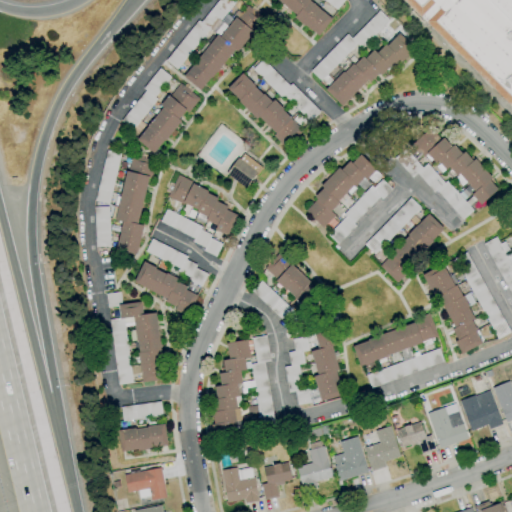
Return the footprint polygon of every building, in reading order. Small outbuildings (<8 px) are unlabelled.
[(317,36),(331,18),(309,0),(274,0),(317,36)] [(511,107),(425,22),(425,21),(421,17),(420,17),(402,0),(511,0),(511,107)] [(182,78),(203,93),(260,16),(244,4),(219,37),(215,34),(182,78)] [(212,30),(218,35),(232,20),(227,15),(212,30)] [(325,90),(343,109),(409,45),(397,33),(375,54),(369,47),(325,90)] [(283,145),(299,130),(242,72),(225,89),(254,119),(256,117),(283,145)] [(135,140),(153,154),(197,98),(178,83),(135,140)] [(244,188),(260,167),(241,152),(225,174),(244,188)] [(301,208),(321,228),(333,216),(329,211),(372,167),(357,152),(301,208)] [(114,220),(120,221),(114,251),(135,255),(141,225),(138,224),(151,159),(128,155),(114,220)] [(165,198),(216,221),(212,229),(227,236),(239,209),(174,179),(165,198)] [(443,230),(427,214),(377,266),(393,281),(443,230)] [(511,268),(494,236),(481,244),(511,299),(511,268)] [(464,251),(452,258),(496,339),(508,332),(464,251)] [(315,288),(278,252),(262,268),(299,304),(315,288)] [(423,273),(461,353),(482,343),(443,263),(423,273)] [(131,285),(188,311),(198,290),(140,264),(131,285)] [(154,313),(141,314),(140,302),(117,304),(118,319),(132,318),(140,382),(161,380),(154,313)] [(350,344),(357,365),(436,339),(429,318),(350,344)] [(319,402),(342,395),(329,347),(335,345),(331,329),(312,334),(316,349),(309,351),(315,375),(311,376),(319,402)] [(215,423),(235,420),(232,397),(237,397),(235,383),(240,382),(239,371),(244,370),(243,358),(248,357),(246,340),(225,343),(227,359),(221,360),(223,373),(217,373),(218,386),(210,387),(215,423)] [(491,388),(504,422),(511,419),(511,392),(508,381),(491,388)] [(458,401),(469,431),(486,425),(487,429),(500,424),(488,390),(458,401)] [(425,413),(437,449),(466,438),(454,403),(425,413)] [(394,430),(401,449),(417,443),(420,453),(433,449),(429,435),(423,436),(418,422),(394,430)] [(232,423),(212,423),(212,432),(233,432),(232,423)] [(117,429),(119,451),(166,447),(164,425),(117,429)] [(369,471),(384,467),(383,462),(399,458),(389,426),(373,431),(376,443),(362,447),(369,471)] [(341,453),(330,456),(337,481),(366,473),(356,436),(338,441),(341,453)] [(309,463),(295,466),(299,485),(330,479),(323,446),(306,450),(309,463)] [(277,497),(275,484),(290,482),(287,462),(261,466),(264,483),(260,484),(262,499),(277,497)] [(256,501),(251,466),(220,471),(224,502),(243,500),(243,503),(256,501)] [(165,497),(159,467),(122,474),(126,493),(137,491),(139,498),(148,496),(149,500),(165,497)]
